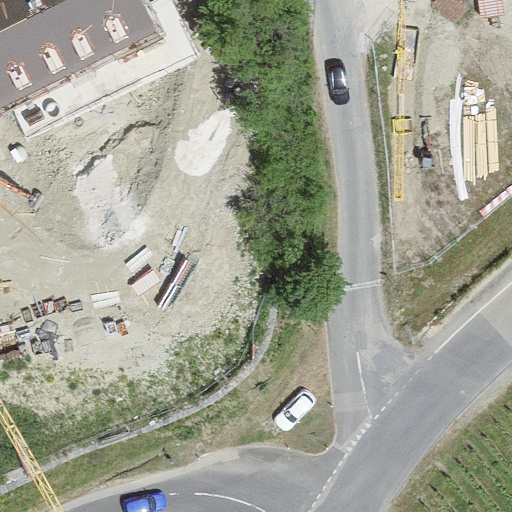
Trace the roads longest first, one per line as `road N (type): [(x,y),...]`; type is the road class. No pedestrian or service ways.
road 1 (residential): [(392,440),(372,415),(358,325),(350,71),(336,0)]
road 2 (tertiary): [(392,440),(443,383),(511,326)]
road 3 (residential): [(257,511),(221,499),(123,511)]
